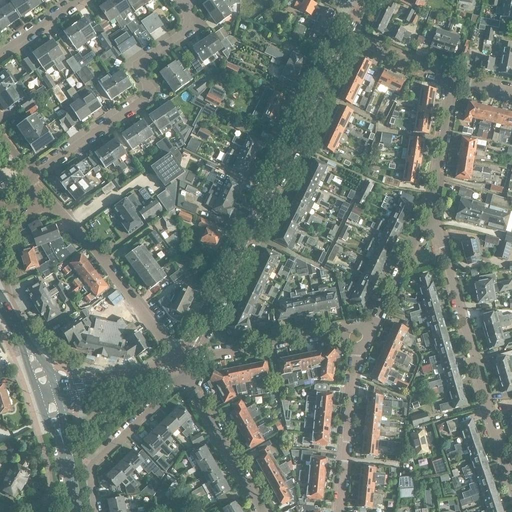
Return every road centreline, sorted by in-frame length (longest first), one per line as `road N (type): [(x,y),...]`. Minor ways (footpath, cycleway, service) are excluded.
road 1 (unclassified): [(208,318),(342,38)]
road 2 (residential): [(511,501),(430,223)]
road 3 (residential): [(30,176),(151,92),(131,64),(189,23),(179,8)]
road 4 (residential): [(363,341),(335,334),(219,355),(185,378)]
road 5 (residential): [(170,357),(60,210)]
road 6 (residential): [(94,511),(89,469),(185,378)]
road 7 (residential): [(340,511),(363,341)]
road 8 (residential): [(260,511),(185,378)]
road 9 (residential): [(430,223),(447,79)]
road 10 (residential): [(430,223),(416,234),(363,341)]
